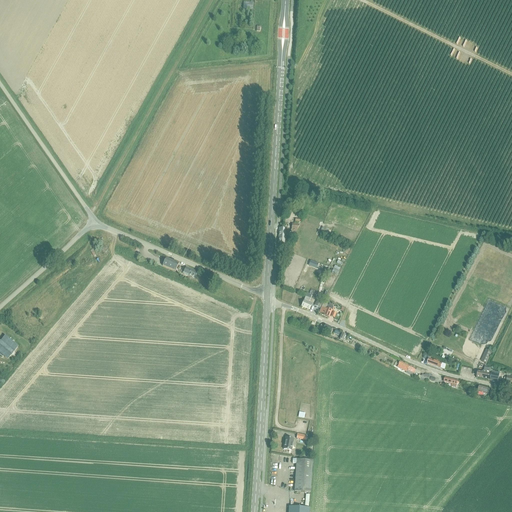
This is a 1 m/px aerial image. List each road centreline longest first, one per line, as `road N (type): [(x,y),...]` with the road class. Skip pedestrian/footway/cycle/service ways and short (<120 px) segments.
road 1 (secondary): [(267,296),(284,0)]
road 2 (unclassified): [(511,388),(431,369),(267,296)]
road 3 (track): [(211,0),(91,216)]
road 4 (secondary): [(253,511),(267,296)]
road 5 (unclassified): [(267,296),(94,219)]
road 6 (unclassified): [(94,219),(0,84)]
road 7 (unclassified): [(0,307),(94,219)]
